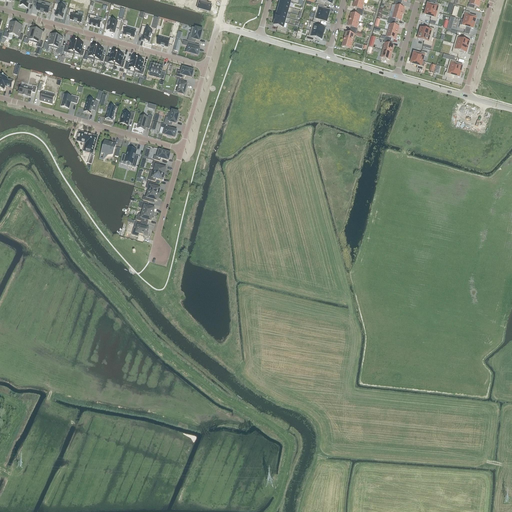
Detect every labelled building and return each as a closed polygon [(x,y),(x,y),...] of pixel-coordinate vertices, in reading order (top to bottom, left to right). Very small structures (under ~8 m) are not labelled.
[(21,0),(19,6),(27,8),(29,1),(32,2),(32,0),(21,0)] [(36,0),(34,7),(37,8),(36,11),(48,14),(50,7),(43,5),(44,3),(36,0)] [(201,3),(199,10),(210,13),(211,8),(211,6),(206,4),(206,1),(201,0),(200,0),(199,3),(201,3)] [(357,12),(363,14),(364,10),(362,10),(363,4),(359,3),(359,1),(355,0),(353,7),(358,9),(357,12)] [(469,4),(468,8),(474,9),(475,6),(479,7),(480,2),(476,0),(475,0),(470,0),(470,5),(469,4)] [(401,4),(395,2),(394,6),(395,6),(393,13),(398,14),(398,13),(403,14),(404,8),(400,7),(401,4)] [(428,5),(426,10),(439,14),(441,5),(435,3),(434,6),(428,5)] [(56,5),(54,11),(57,11),(56,16),(63,18),(66,8),(56,5)] [(279,5),(277,10),(278,10),(288,13),(290,8),(289,8),(279,5)] [(317,14),(318,14),(328,17),(329,17),(330,11),(323,9),(324,7),(318,5),(317,8),(318,9),(317,14)] [(68,16),(71,17),(70,20),(81,23),(83,17),(84,13),(78,12),(77,15),(72,14),(73,11),(70,10),(68,16)] [(288,13),(278,10),(277,10),(276,15),(286,18),(287,18),(288,13)] [(426,10),(424,15),(431,17),(431,18),(430,20),(436,22),(439,14),(426,10)] [(357,12),(356,15),(351,14),(349,21),(353,22),(354,20),(358,22),(360,16),(362,17),(362,16),(363,14),(357,12)] [(464,12),(463,15),(465,16),(464,21),(474,24),(476,18),(469,16),(470,13),(464,12)] [(329,17),(328,17),(318,14),(317,14),(315,13),(313,22),(319,23),(320,21),(327,23),(329,17)] [(389,21),(395,23),(396,20),(401,21),(403,14),(398,13),(398,14),(393,13),(392,18),(390,18),(389,21)] [(95,20),(96,17),(88,15),(86,22),(89,23),(88,26),(100,29),(102,22),(95,20)] [(274,20),(275,20),(285,23),(287,18),(286,18),(276,15),(274,20)] [(107,31),(114,33),(116,28),(119,29),(121,21),(118,20),(117,22),(110,20),(107,31)] [(274,20),(273,26),(278,27),(277,30),(285,32),(286,29),(284,28),(285,23),(275,20),(274,20)] [(350,30),(357,32),(358,29),(357,29),(358,22),(354,20),(353,22),(349,21),(347,26),(351,27),(350,30)] [(460,25),(459,28),(465,30),(466,28),(466,27),(470,28),(473,29),(474,24),(464,21),(461,20),(460,25)] [(398,24),(395,23),(389,21),(388,24),(390,25),(388,30),(393,31),(392,33),(397,34),(399,27),(397,27),(398,24)] [(324,35),(324,33),(325,30),(318,28),(319,25),(311,22),(310,26),(312,26),(310,31),(323,35),(324,35)] [(16,25),(10,23),(8,31),(5,30),(3,37),(8,38),(9,34),(13,36),(16,25)] [(16,25),(13,36),(19,37),(19,40),(22,41),(23,35),(20,35),(23,27),(16,25)] [(123,35),(134,38),(136,31),(126,28),(126,27),(123,26),(121,32),(124,33),(123,35)] [(143,36),(142,41),(149,43),(152,32),(145,30),(146,28),(142,27),(140,35),(143,36)] [(189,35),(188,41),(195,43),(196,40),(199,41),(200,36),(201,36),(202,33),(201,33),(202,31),(196,29),(192,28),(190,35),(189,35)] [(421,29),(419,34),(432,38),(434,30),(428,28),(428,30),(427,31),(421,29)] [(33,43),(37,30),(30,29),(28,38),(25,37),(23,43),(28,45),(29,42),(33,43)] [(37,30),(33,43),(37,44),(36,47),(41,48),(43,43),(40,42),(43,32),(37,30)] [(353,42),(355,35),(356,35),(357,32),(350,30),(350,34),(346,32),(344,38),(349,39),(348,41),(353,42)] [(384,40),(390,42),(391,39),(395,40),(397,34),(392,33),(393,31),(388,30),(386,37),(385,37),(384,40)] [(314,41),(315,38),(322,40),(324,35),(323,35),(310,31),(309,36),(307,36),(306,39),(314,41)] [(49,47),(53,48),(57,36),(50,34),(48,44),(45,43),(43,49),(48,51),(49,47)] [(419,34),(418,40),(424,42),(423,44),(423,48),(431,50),(431,47),(432,43),(431,43),(432,38),(419,34)] [(63,38),(57,36),(53,48),(57,50),(56,53),(61,55),(63,48),(60,47),(63,38)] [(457,36),(454,44),(467,48),(469,42),(462,41),(462,40),(463,38),(457,36)] [(159,37),(157,45),(168,48),(169,44),(172,45),(173,39),(170,38),(170,40),(159,37)] [(341,47),(351,49),(353,42),(348,41),(349,39),(344,38),(341,47)] [(66,46),(64,53),(73,55),(74,54),(77,42),(71,40),(69,46),(66,46)] [(390,42),(384,40),(383,43),(384,44),(382,51),(387,52),(388,50),(392,52),(394,46),(390,45),(390,42)] [(193,44),(184,41),(183,45),(187,46),(185,52),(191,54),(190,55),(194,56),(194,55),(197,56),(198,54),(199,55),(200,51),(199,51),(199,50),(192,47),(193,44)] [(77,42),(74,54),(83,57),(84,51),(81,50),(83,44),(77,42)] [(454,44),(452,53),(458,54),(459,52),(459,51),(466,53),(467,48),(454,44)] [(86,52),(84,60),(87,61),(87,59),(94,61),(94,60),(97,48),(91,46),(89,53),(86,52)] [(97,48),(94,60),(103,63),(104,57),(102,56),(103,50),(97,48)] [(382,51),(380,58),(390,60),(392,52),(388,50),(387,52),(382,51)] [(106,57),(105,63),(114,65),(114,66),(117,54),(118,53),(111,52),(109,58),(106,57)] [(414,53),(412,59),(422,61),(424,56),(425,57),(426,57),(427,54),(421,52),(421,54),(420,55),(414,53)] [(117,54),(114,66),(123,68),(125,61),(122,61),(124,55),(117,54)] [(127,63),(125,70),(127,71),(134,72),(133,73),(134,73),(138,60),(138,59),(131,57),(130,64),(127,63)] [(412,59),(411,64),(417,66),(417,67),(417,69),(423,71),(424,67),(422,67),(421,67),(422,61),(412,59)] [(138,60),(134,73),(143,75),(145,68),(142,68),(144,61),(138,60)] [(450,60),(448,69),(460,72),(462,67),(455,65),(455,64),(456,62),(450,60)] [(162,72),(163,67),(151,64),(149,72),(150,72),(149,75),(153,77),(154,73),(160,75),(159,79),(163,80),(165,73),(162,72)] [(183,79),(184,76),(191,78),(192,76),(192,77),(193,73),(193,72),(190,71),(190,70),(186,69),(186,70),(181,68),(180,72),(178,71),(176,77),(183,79)] [(445,73),(444,77),(451,79),(452,77),(452,76),(459,78),(460,72),(448,69),(446,74),(445,73)] [(0,89),(4,91),(5,87),(12,88),(13,81),(7,80),(8,78),(0,75),(0,89)] [(177,94),(184,95),(184,93),(185,93),(186,90),(185,90),(187,85),(183,84),(184,81),(178,79),(176,86),(179,86),(177,94)] [(33,86),(32,89),(21,86),(19,94),(23,95),(23,96),(26,97),(26,96),(30,97),(32,92),(35,93),(37,87),(33,86)] [(55,95),(51,94),(43,92),(41,100),(52,104),(55,96),(55,95)] [(61,107),(69,109),(71,103),(77,104),(79,98),(72,96),(71,97),(64,95),(61,107)] [(94,102),(94,101),(87,99),(84,112),(91,114),(93,105),(97,106),(98,103),(94,102)] [(109,107),(105,119),(112,121),(116,109),(115,108),(115,109),(109,107)] [(123,113),(120,124),(127,126),(129,120),(133,121),(135,114),(131,112),(130,115),(123,113)] [(166,118),(164,124),(171,126),(172,123),(176,124),(177,119),(178,119),(179,116),(178,116),(179,114),(172,112),(172,114),(169,113),(168,118),(166,118)] [(150,126),(153,117),(148,116),(148,118),(141,116),(137,128),(145,130),(146,125),(150,126)] [(170,126),(162,124),(161,128),(164,129),(162,134),(168,136),(167,136),(171,137),(174,138),(175,136),(176,133),(176,132),(169,129),(170,126)] [(96,139),(96,138),(97,137),(96,137),(92,136),(80,132),(79,134),(78,134),(76,139),(77,140),(77,141),(86,143),(85,147),(84,151),(86,152),(92,153),(96,139)] [(105,142),(103,147),(104,148),(103,153),(113,156),(116,145),(105,142)] [(122,155),(121,158),(125,159),(124,162),(132,165),(132,167),(135,168),(138,157),(135,156),(136,151),(128,148),(126,156),(122,155)] [(169,156),(170,154),(166,153),(163,152),(158,151),(156,157),(154,157),(153,160),(160,162),(160,159),(168,161),(168,159),(169,159),(170,156),(169,156)] [(153,162),(152,168),(155,169),(154,172),(165,175),(166,172),(165,172),(166,169),(159,167),(160,164),(153,162)] [(149,177),(148,180),(155,182),(155,179),(162,181),(163,178),(164,178),(165,175),(154,172),(151,171),(149,177)] [(149,192),(159,195),(160,192),(159,192),(160,189),(153,187),(154,184),(148,182),(146,189),(149,190),(149,192)] [(159,195),(149,192),(147,198),(144,197),(143,200),(149,202),(150,199),(156,201),(157,198),(158,199),(159,195)] [(153,212),(154,209),(147,207),(148,204),(141,202),(139,208),(144,210),(143,213),(153,216),(154,212),(153,212)] [(153,216),(143,213),(142,215),(139,214),(137,220),(143,222),(144,219),(151,221),(151,219),(152,219),(153,216)] [(134,229),(132,235),(138,236),(139,234),(145,235),(144,236),(147,237),(148,234),(147,233),(148,230),(146,229),(141,227),(142,224),(140,224),(136,223),(134,229)]
